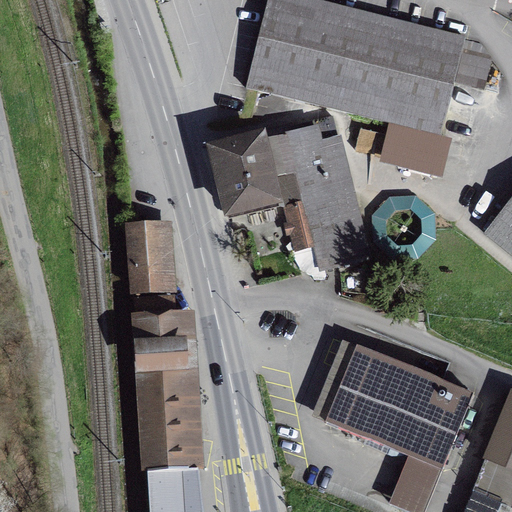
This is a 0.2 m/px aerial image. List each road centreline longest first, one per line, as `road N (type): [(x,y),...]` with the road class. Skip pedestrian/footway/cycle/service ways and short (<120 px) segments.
road 1 (primary): [(128,0),(194,231),(254,511)]
road 2 (unclassified): [(0,161),(45,356),(67,511)]
